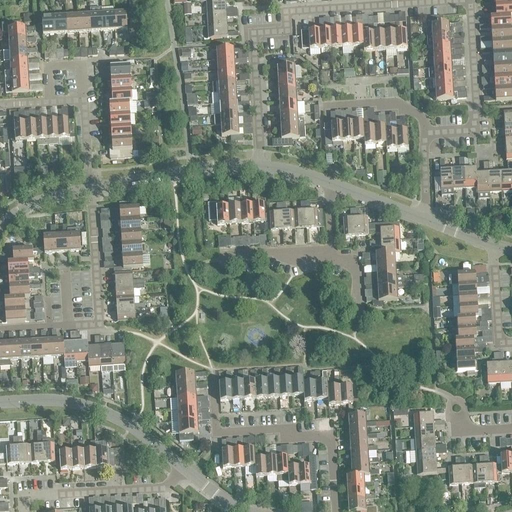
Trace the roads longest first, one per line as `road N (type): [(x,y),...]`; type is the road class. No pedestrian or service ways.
road 1 (residential): [(209,381),(220,436),(328,437),(335,511)]
road 2 (residential): [(253,32),(285,30),(285,9),(439,0)]
road 3 (tertiary): [(182,469),(132,426),(92,406),(51,398),(0,403)]
road 4 (residential): [(23,511),(22,495),(162,489),(182,469)]
road 5 (residential): [(468,1),(471,129),(425,131)]
road 6 (tertiary): [(258,166),(91,187)]
road 7 (residential): [(91,187),(98,323),(67,324)]
road 8 (residential): [(258,166),(253,32)]
